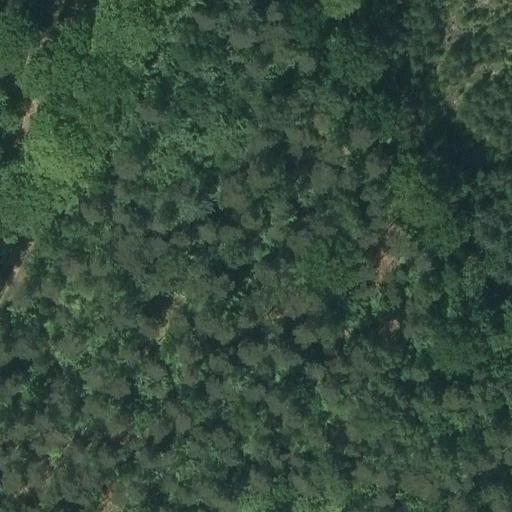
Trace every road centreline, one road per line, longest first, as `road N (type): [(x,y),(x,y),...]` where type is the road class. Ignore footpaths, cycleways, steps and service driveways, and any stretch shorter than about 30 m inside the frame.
road 1 (track): [(511,301),(354,0)]
road 2 (track): [(149,0),(37,214),(0,227)]
